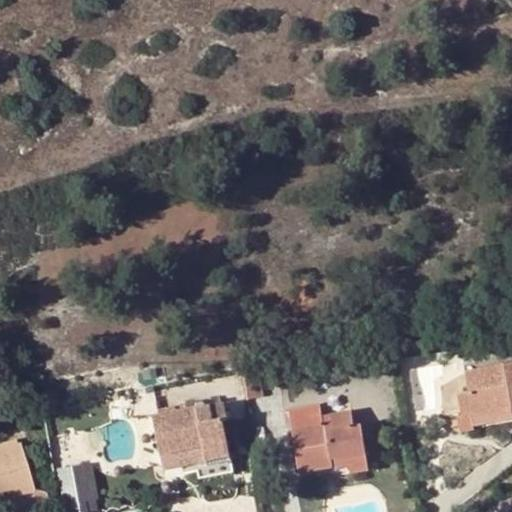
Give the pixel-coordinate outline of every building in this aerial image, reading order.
[(505,411),(507,421),(511,419),(511,364),(464,373),(468,394),(457,396),(462,419),(471,417),(505,411)] [(258,372),(242,375),(245,399),(261,397),(258,372)] [(185,412),(151,419),(159,457),(162,472),(194,465),(198,479),(231,472),(221,418),(223,418),(220,404),(202,408),(201,401),(184,404),(185,412)] [(321,426),(319,417),(317,406),(288,410),(299,474),(331,469),(330,459),(363,454),(358,426),(351,427),(348,412),(328,416),(330,425),(321,426)] [(472,427),(507,421),(505,411),(471,417),(472,427)] [(328,416),(319,417),(321,426),(330,425),(328,416)] [(0,500),(10,498),(35,491),(21,444),(14,446),(14,442),(0,446),(0,449),(0,450),(0,449),(0,500)] [(330,459),(331,469),(345,467),(347,475),(366,470),(363,454),(330,459)] [(63,507),(63,511),(91,511),(96,511),(87,464),(56,469),(63,507)] [(35,491),(10,498),(14,511),(24,511),(50,504),(47,493),(35,491)]
